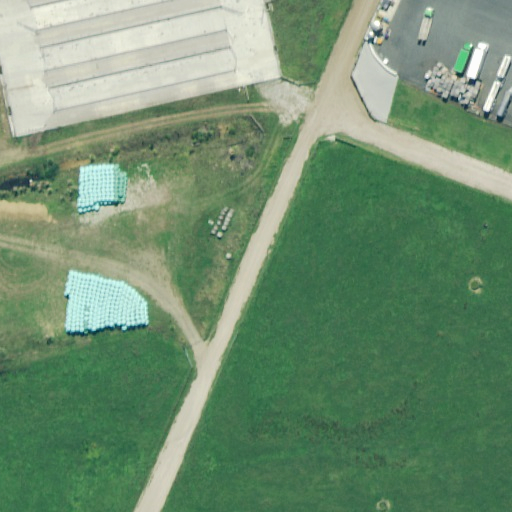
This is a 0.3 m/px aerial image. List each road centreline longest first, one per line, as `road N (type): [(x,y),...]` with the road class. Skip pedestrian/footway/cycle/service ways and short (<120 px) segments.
road 1 (track): [(142,511),(359,0)]
road 2 (track): [(511,195),(309,117)]
